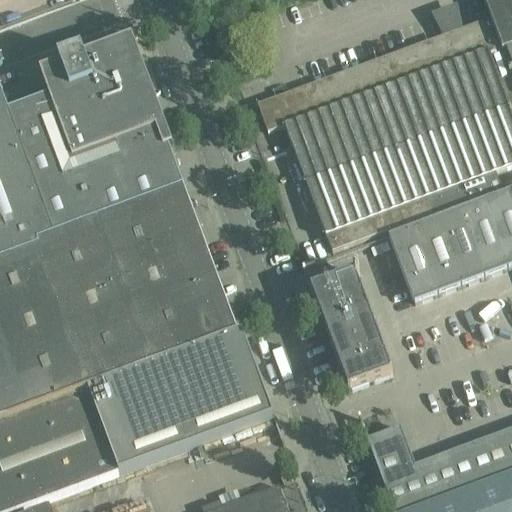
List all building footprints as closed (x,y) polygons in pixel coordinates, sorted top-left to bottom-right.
[(487,0),(495,20),(260,109),(269,135),(285,129),(489,54),(491,58),(511,50),(511,13),(507,0),(487,0)] [(41,78),(50,102),(73,167),(162,134),(129,46),(85,62),(83,56),(59,65),(61,70),(41,78)] [(511,50),(491,58),(511,114),(511,50)] [(489,54),(285,129),(327,239),(497,175),(511,169),(511,114),(491,58),(489,54)] [(0,267),(39,253),(37,248),(56,241),(9,118),(0,93),(0,70),(3,69),(0,61),(0,267)] [(50,102),(9,118),(56,241),(184,193),(162,134),(73,167),(50,102)] [(497,175),(327,239),(333,255),(503,191),(497,175)] [(56,241),(37,248),(39,253),(89,395),(213,349),(239,340),(184,193),(56,241)] [(511,193),(389,240),(414,307),(414,306),(415,307),(511,271),(511,432),(484,443),(416,469),(402,431),(401,431),(401,430),(400,431),(400,430),(367,442),(393,511),(418,511),(511,477),(511,193)] [(39,253),(0,267),(0,427),(89,395),(39,253)] [(360,275),(312,293),(349,394),(393,378),(357,280),(361,278),(360,275)] [(0,511),(25,511),(48,504),(106,482),(273,420),(272,419),(265,399),(243,338),(239,340),(213,349),(89,395),(0,427),(0,511)] [(511,511),(511,477),(418,511),(511,511)] [(288,511),(280,490),(220,511),(288,511)]
